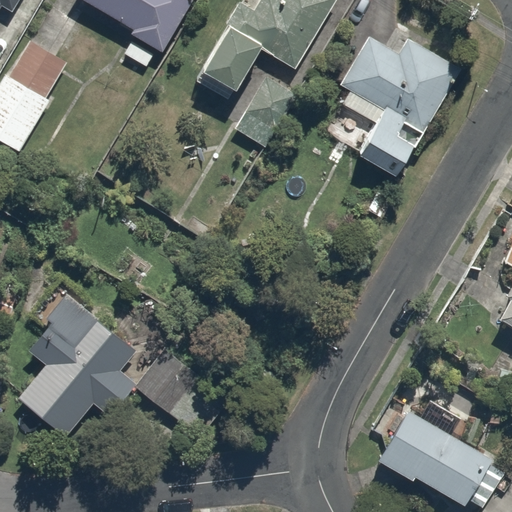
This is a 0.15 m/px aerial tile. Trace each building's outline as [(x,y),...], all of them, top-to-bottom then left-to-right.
[(83,0),(134,30),(132,33),(162,51),(192,0),(83,0)] [(247,0),(226,0),(216,19),(196,57),(227,73),(247,35),(289,58),(320,0),(252,0),(251,2),(247,0)] [(340,73),(347,77),(335,97),(365,115),(348,145),(392,171),(422,119),(458,59),(399,25),(387,46),(363,33),(340,73)] [(3,68),(0,73),(0,136),(18,147),(48,95),(3,68)] [(511,272),(492,305),(511,316),(511,321),(509,326),(511,327),(511,272)] [(22,341),(43,358),(15,390),(63,432),(137,347),(89,305),(60,280),(34,310),(43,317),(22,341)] [(155,341),(129,379),(191,422),(217,383),(155,341)] [(409,382),(399,398),(392,410),(383,404),(369,429),(377,434),(373,442),(369,448),(409,472),(412,466),(460,495),(464,488),(482,499),(500,469),(475,454),(479,446),(441,423),(451,407),(409,382)]
